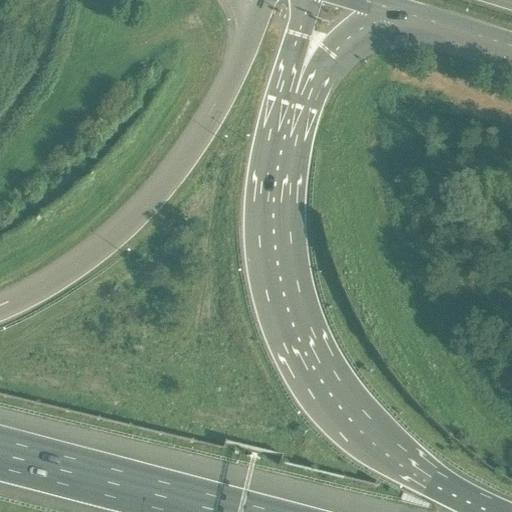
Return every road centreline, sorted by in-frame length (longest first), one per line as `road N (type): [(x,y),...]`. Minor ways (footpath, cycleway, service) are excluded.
road 1 (motorway): [(488,511),(381,452),(326,393),(305,355),(278,282),(271,212),(294,92)]
road 2 (motorway): [(253,31),(215,115),(148,207),(79,269),(0,314)]
road 3 (motorway): [(216,511),(0,454)]
road 4 (motorway): [(294,92),(359,30),(413,15)]
